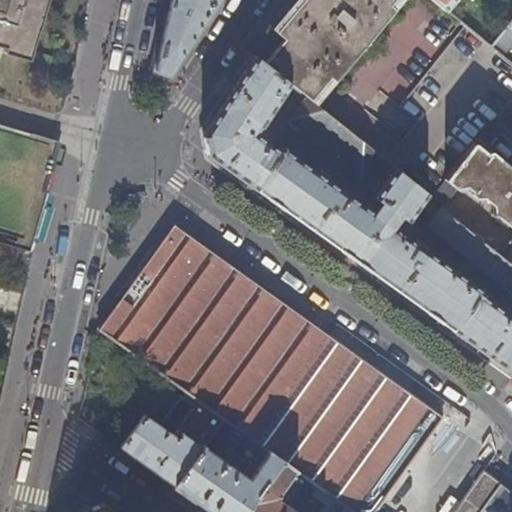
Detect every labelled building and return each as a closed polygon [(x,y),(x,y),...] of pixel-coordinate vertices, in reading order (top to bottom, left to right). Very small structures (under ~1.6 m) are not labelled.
[(48,194),(46,193),(42,192),(57,143),(0,126),(0,47),(10,50),(8,55),(29,61),(46,0),(0,0),(0,242),(30,252),(43,211),(48,194)] [(172,0),(157,71),(170,77),(220,0),(172,0)] [(265,65),(290,85),(300,93),(316,106),(403,0),(296,0),(273,28),(286,38),(265,65)] [(432,0),(447,12),(457,0),(432,0)] [(511,0),(457,0),(447,12),(466,28),(511,66),(511,0)] [(396,170),(433,199),(447,181),(446,180),(474,144),(475,145),(482,137),(483,138),(508,107),(511,102),(511,66),(466,28),(400,108),(417,122),(402,140),(386,126),(368,147),(379,156),(396,170)] [(443,208),(433,199),(396,170),(375,199),(382,204),(374,214),(285,150),(284,151),(282,149),(280,151),(257,135),(290,85),(265,65),(254,57),(205,132),(209,156),(511,372),(511,317),(486,299),(487,297),(484,295),(485,294),(394,229),(402,219),(408,223),(424,201),(439,213),(429,227),(511,293),(511,264),(500,255),(443,208)] [(363,175),(379,156),(368,147),(316,106),(300,93),(298,97),(305,104),(293,119),(363,175)] [(447,181),(433,199),(443,208),(456,192),(456,189),(463,188),(463,189),(474,199),(482,197),(493,206),(493,214),(491,216),(493,217),(494,215),(511,228),(511,240),(500,255),(511,264),(511,102),(508,107),(511,110),(511,169),(491,153),(488,153),(487,155),(475,145),(474,144),(446,180),(447,181)] [(176,226),(101,329),(172,380),(186,390),(190,393),(197,398),(200,400),(225,418),(239,428),(246,434),(284,461),(344,504),(354,511),(377,511),(445,419),(176,226)] [(146,415),(122,448),(175,486),(205,446),(216,430),(225,418),(200,400),(174,435),(160,426),(186,390),(172,380),(147,416),(146,415)] [(197,398),(190,393),(185,399),(192,405),(197,398)] [(225,418),(216,430),(230,440),(239,428),(225,418)] [(205,446),(175,486),(212,511),(247,511),(284,461),(246,434),(233,452),(246,461),(239,470),(205,446)] [(284,461),(247,511),(337,511),(344,504),(284,461)] [(455,511),(483,511),(502,487),(484,473),(455,511)] [(511,511),(511,494),(502,487),(483,511),(511,511)]
